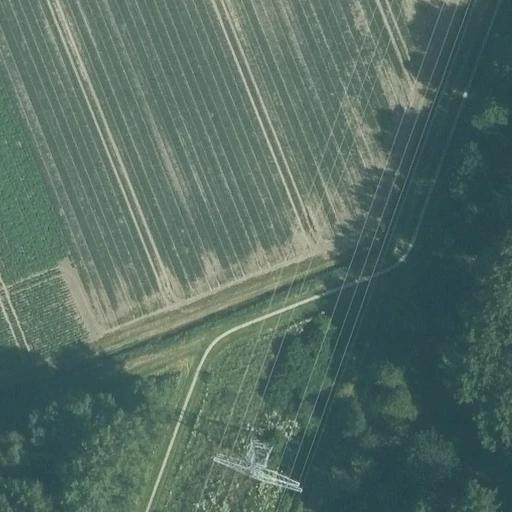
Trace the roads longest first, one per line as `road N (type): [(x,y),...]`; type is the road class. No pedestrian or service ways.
road 1 (unknown): [(341,511),(357,469),(407,448),(511,182)]
road 2 (unknown): [(407,448),(378,412),(431,275),(480,263)]
